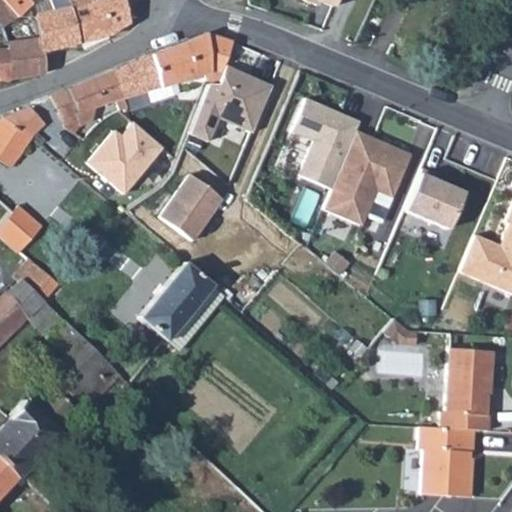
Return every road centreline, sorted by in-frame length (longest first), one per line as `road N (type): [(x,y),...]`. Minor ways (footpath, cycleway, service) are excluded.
road 1 (unclassified): [(483,126),(212,15),(175,16)]
road 2 (residential): [(175,16),(61,86),(0,107)]
